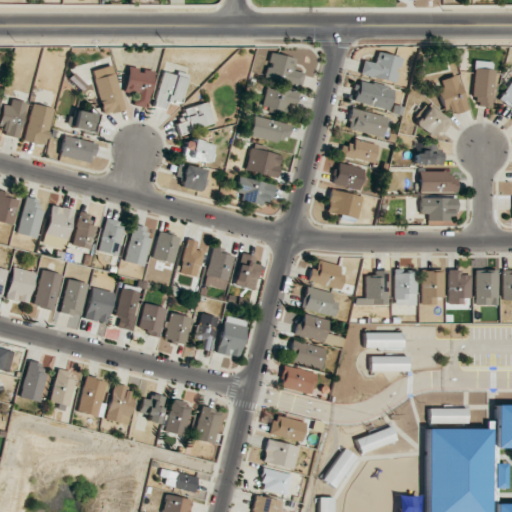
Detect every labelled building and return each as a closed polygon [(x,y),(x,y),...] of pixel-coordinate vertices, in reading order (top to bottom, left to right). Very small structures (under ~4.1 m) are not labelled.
[(359,75),(396,83),(401,58),(376,52),(373,63),(362,60),(359,75)] [(295,58),(269,53),(264,79),(300,86),(303,73),(292,70),(295,58)] [(491,107),(493,62),(473,61),(471,98),(478,98),(478,106),(491,107)] [(90,71),(103,115),(124,109),(111,65),(90,71)] [(152,71),(127,67),(123,92),(134,94),(133,106),(147,108),(152,71)] [(178,103),(187,75),(176,72),(175,75),(162,71),(152,105),(164,108),(166,100),(178,103)] [(439,81),(442,88),(433,91),(441,111),(450,107),(453,114),(468,109),(454,75),(439,81)] [(511,79),(497,99),(511,110),(511,79)] [(388,110),(393,89),(358,80),(353,101),(388,110)] [(294,107),(297,92),(266,86),(261,109),(284,114),(286,105),(294,107)] [(8,106),(4,105),(0,119),(0,134),(17,138),(26,103),(10,99),(8,106)] [(182,122),(175,123),(178,134),(212,125),(206,103),(178,111),(182,122)] [(53,109),(32,104),(22,141),(43,146),(53,109)] [(381,138),(386,118),(351,107),(345,127),(381,138)] [(442,134),(449,121),(425,107),(414,125),(430,135),(434,129),(442,134)] [(68,126),(95,136),(102,118),(73,108),(68,126)] [(285,144),(290,125),(253,115),(249,134),(285,144)] [(58,155),(90,163),(95,143),(63,135),(58,155)] [(376,165),(381,146),(351,138),(349,146),(342,145),(339,155),(376,165)] [(184,139),(180,158),(210,164),(213,145),(184,139)] [(414,165),(441,163),(441,150),(435,150),(434,143),(426,143),(427,151),(414,152),(414,165)] [(277,177),(280,154),(249,149),(245,172),(277,177)] [(179,186),(200,192),(204,178),(201,177),(202,170),(177,163),(174,176),(181,178),(179,186)] [(363,168),(336,163),(332,184),(359,189),(363,168)] [(447,171),(418,171),(417,192),(455,192),(455,177),(447,177),(447,171)] [(240,200),(261,206),(263,197),(270,199),(274,185),(238,176),(234,192),(241,194),(240,200)] [(5,192),(0,190),(0,222),(11,225),(17,200),(4,197),(5,192)] [(357,217),(360,195),(329,190),(325,212),(357,217)] [(35,238),(42,209),(37,208),(38,200),(25,197),(15,233),(35,238)] [(448,220),(448,215),(455,214),(455,197),(418,198),(418,214),(425,214),(425,220),(448,220)] [(66,247),(70,208),(48,206),(43,244),(66,247)] [(90,213),(76,212),(72,247),(90,249),(93,225),(88,224),(90,213)] [(96,251),(114,256),(123,223),(105,218),(96,251)] [(151,229),(132,224),(123,261),(142,266),(151,229)] [(177,236),(156,233),(152,260),(173,263),(177,236)] [(194,250),(196,241),(184,239),(178,274),(197,277),(201,251),(194,250)] [(202,283),(223,290),(233,254),(212,248),(202,283)] [(258,264),(252,263),(253,255),(237,253),(234,281),(245,283),(245,278),(256,280),(258,264)] [(308,281),(337,289),(343,267),(314,259),(308,281)] [(26,304),(34,273),(12,267),(4,298),(26,304)] [(470,298),(469,275),(460,275),(460,269),(447,270),(447,304),(463,304),(463,298),(470,298)] [(53,310),(59,274),(39,270),(32,307),(53,310)] [(393,305),(415,305),(414,270),(392,270),(393,305)] [(473,270),(474,305),(497,305),(496,270),(473,270)] [(435,304),(435,297),(443,297),(442,271),(419,271),(420,304),(435,304)] [(354,305),(386,305),(387,272),(364,272),(363,298),(354,298),(354,305)] [(59,313),(80,317),(86,284),(65,279),(59,313)] [(331,293),(305,286),(299,308),(333,316),(337,302),(329,301),(331,293)] [(104,324),(113,293),(91,287),(82,318),(104,324)] [(118,328),(130,331),(137,296),(118,293),(114,317),(120,318),(118,328)] [(164,307),(142,304),(138,328),(146,330),(145,335),(159,338),(164,307)] [(199,349),(209,352),(216,317),(198,313),(193,339),(200,340),(199,349)] [(185,344),(189,317),(168,314),(164,340),(185,344)] [(215,353),(237,358),(245,320),(223,316),(215,353)] [(401,332),(362,333),(362,349),(401,348),(401,332)] [(286,360),(318,369),(324,349),(292,340),(286,360)] [(0,369),(8,371),(11,350),(0,348),(0,369)] [(406,356),(367,357),(368,372),(407,371),(406,356)] [(19,398),(38,402),(46,365),(27,361),(19,398)] [(315,372),(282,366),(278,387),(311,393),(315,372)] [(49,402),(56,404),(55,409),(67,411),(74,372),(55,369),(49,402)] [(76,412),(101,418),(105,402),(100,401),(105,381),(84,377),(76,412)] [(104,419),(126,425),(134,393),(124,390),(125,386),(113,383),(104,419)] [(146,422),(159,424),(162,395),(151,394),(150,399),(140,398),(138,414),(147,415),(146,422)] [(190,403),(171,399),(163,432),(182,436),(190,403)] [(511,405),(494,405),(494,448),(511,448),(511,405)] [(220,412),(200,406),(191,439),(212,445),(220,412)] [(466,423),(466,408),(427,408),(427,423),(466,423)] [(268,435),(300,441),(304,422),(272,415),(268,435)] [(424,429),(424,511),(494,511),(494,488),(503,488),(503,483),(496,483),(496,478),(493,478),(493,460),(493,421),(486,421),(486,429),(424,429)] [(354,437),(358,452),(395,442),(391,428),(354,437)] [(297,447),(266,439),(260,461),(291,470),(297,447)] [(354,456),(341,448),(321,481),(334,489),(354,456)] [(289,475),(263,468),(258,488),(284,495),(289,475)] [(163,486),(193,492),(196,477),(160,469),(158,476),(164,477),(163,486)] [(189,511),(192,500),(164,494),(160,511),(189,511)] [(277,511),(280,502),(254,495),(249,511),(277,511)] [(317,511),(332,511),(332,498),(318,497),(317,511)] [(511,511),(511,503),(494,504),(493,511),(511,511)]
